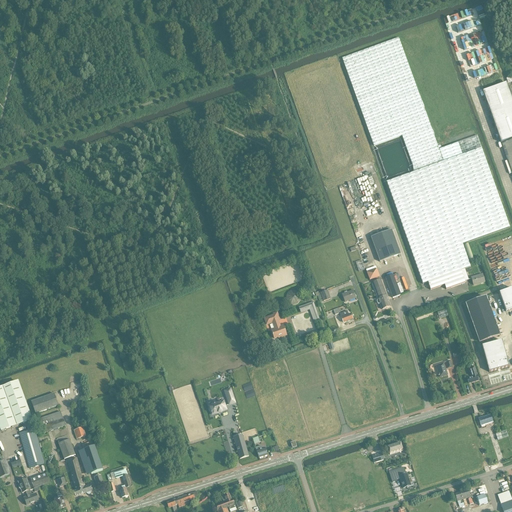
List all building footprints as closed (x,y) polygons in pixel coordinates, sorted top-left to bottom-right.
[(386,182),(423,284),(428,283),(430,290),(444,285),(446,290),(449,289),(465,283),(465,281),(468,280),(465,269),(470,267),(462,245),(509,227),(477,136),(439,150),(398,38),(342,59),(374,146),(402,136),(413,169),(414,173),(386,182)] [(511,100),(506,83),(483,92),(501,143),(511,139),(511,100)] [(511,141),(502,145),(511,172),(511,141)] [(391,230),(371,238),(379,262),(400,255),(391,230)] [(361,260),(355,262),(359,271),(364,269),(361,260)] [(393,275),(385,278),(393,298),(400,296),(393,275)] [(482,275),(471,278),(473,286),(484,282),(482,275)] [(380,280),(372,283),(378,298),(386,295),(380,280)] [(511,288),(499,293),(506,312),(511,309),(511,288)] [(320,292),(317,292),(321,302),(323,301),(324,302),(330,299),(327,291),(321,293),(320,292)] [(344,293),(345,294),(342,295),(345,303),(356,298),(353,291),(347,293),(347,292),(344,293)] [(377,300),(377,302),(378,304),(379,304),(380,304),(382,310),(390,307),(386,295),(378,298),(378,300),(377,300)] [(499,335),(486,298),(466,305),(479,342),(499,335)] [(299,307),(301,312),(309,309),(310,310),(314,321),(319,319),(313,302),(299,307)] [(350,314),(348,315),(347,311),(340,314),(343,323),(353,319),(350,314)] [(278,337),(279,339),(283,337),(282,336),(286,335),(283,326),(280,327),(278,321),(280,320),(277,313),(273,314),(274,316),(269,317),(264,319),(267,325),(272,323),(274,330),(271,331),(274,339),(278,337)] [(502,341),(482,346),(482,348),(486,362),(489,372),(495,371),(509,367),(502,341)] [(450,361),(446,363),(436,366),(439,378),(447,375),(446,369),(452,368),(450,361)] [(468,384),(475,382),(478,381),(474,367),(469,369),(471,377),(467,379),(468,384)] [(27,379),(23,380),(31,402),(44,437),(45,436),(50,434),(64,429),(51,395),(43,373),(32,377),(27,379)] [(0,427),(1,431),(32,420),(18,382),(0,388),(0,427)] [(230,389),(224,391),(224,392),(227,391),(229,397),(227,398),(226,398),(229,405),(235,403),(230,389)] [(209,405),(208,406),(209,409),(209,410),(209,411),(209,412),(210,412),(210,413),(211,416),(218,413),(222,412),(227,410),(224,401),(215,404),(214,401),(208,403),(209,405)] [(490,416),(478,419),(481,427),(492,423),(490,416)] [(83,428),(74,431),(77,440),(86,437),(83,428)] [(34,430),(19,434),(29,468),(44,464),(34,430)] [(506,431),(495,434),(497,440),(508,437),(506,431)] [(242,435),(233,437),(240,459),(249,456),(248,454),(247,452),(242,435)] [(59,442),(58,443),(59,444),(58,444),(64,460),(75,456),(69,440),(60,444),(59,442)] [(400,443),(387,447),(389,454),(402,450),(400,443)] [(468,443),(459,445),(463,458),(472,455),(468,443)] [(264,448),(261,446),(255,448),(259,459),(267,456),(264,448)] [(94,447),(83,451),(91,475),(103,471),(94,447)] [(448,451),(439,454),(443,466),(452,464),(448,451)] [(382,453),(372,456),(374,463),(384,460),(382,453)] [(76,459),(68,462),(70,472),(73,482),(76,481),(77,485),(74,486),(76,491),(74,492),(76,497),(84,493),(85,494),(86,494),(89,495),(91,494),(92,491),(90,485),(85,487),(84,484),(84,483),(76,459)] [(122,477),(125,486),(121,487),(122,490),(120,491),(122,499),(128,497),(126,489),(131,487),(126,469),(114,473),(116,479),(122,477)] [(399,469),(389,473),(392,483),(397,481),(400,480),(403,489),(407,488),(412,487),(411,484),(412,483),(411,478),(408,479),(407,475),(406,475),(401,476),(399,469)] [(30,480),(34,490),(35,493),(39,491),(38,488),(50,484),(47,474),(30,480)] [(101,476),(94,478),(97,488),(104,485),(101,476)] [(60,487),(66,485),(64,478),(57,481),(60,487)] [(36,494),(32,495),(30,491),(31,491),(27,480),(18,483),(19,485),(19,487),(19,489),(21,489),(22,494),(26,492),(27,497),(24,498),(27,506),(38,502),(36,494)] [(463,500),(470,498),(468,490),(460,493),(463,500)] [(503,494),(497,495),(501,505),(500,505),(502,511),(511,511),(511,500),(509,491),(505,493),(503,494)] [(177,511),(177,509),(175,506),(178,505),(179,508),(185,506),(184,503),(195,499),(194,497),(198,496),(197,492),(193,493),(166,503),(168,509),(172,507),(173,511),(177,511)] [(231,499),(229,493),(222,495),(223,497),(222,499),(223,501),(225,502),(215,506),(217,511),(218,511),(217,511),(227,511),(226,508),(228,507),(229,510),(236,508),(235,505),(234,505),(232,499),(231,499)] [(485,495),(477,498),(479,506),(487,503),(485,495)] [(62,509),(66,508),(62,499),(62,498),(61,497),(58,498),(59,500),(55,501),(58,511),(59,511),(60,511),(62,510),(62,509)]
